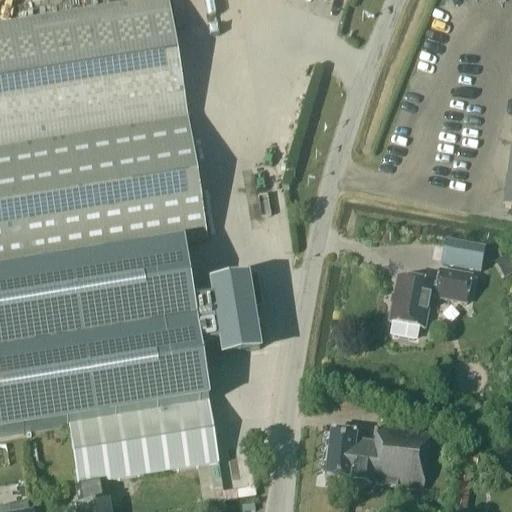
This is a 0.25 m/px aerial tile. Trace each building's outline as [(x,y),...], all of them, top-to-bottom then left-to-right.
[(0,275),(182,246),(207,242),(167,2),(0,29),(0,275)] [(511,146),(503,206),(511,207),(511,146)] [(445,244),(441,268),(480,275),(485,252),(445,244)] [(0,275),(0,438),(68,427),(208,405),(199,352),(219,349),(220,357),(258,351),(252,316),(258,316),(253,283),(210,290),(212,303),(192,307),(182,246),(0,275)] [(503,281),(511,275),(511,256),(510,253),(493,264),(503,281)] [(390,321),(389,325),(424,332),(430,300),(466,307),(471,280),(440,274),(437,289),(433,288),(433,287),(398,280),(397,284),(388,282),(385,285),(378,316),(381,320),(390,321)] [(68,427),(79,491),(100,487),(218,468),(208,405),(68,427)] [(327,458),(324,482),(349,485),(349,486),(352,486),(354,491),(363,492),(366,488),(370,489),(370,486),(423,492),(426,470),(430,437),(376,430),(374,445),(355,443),(356,436),(331,433),(327,458)] [(462,453),(460,467),(476,470),(478,456),(462,453)] [(452,511),(455,511),(464,511),(470,481),(457,479),(452,511)] [(100,487),(79,491),(82,509),(77,509),(77,511),(108,511),(107,504),(103,505),(100,487)]
